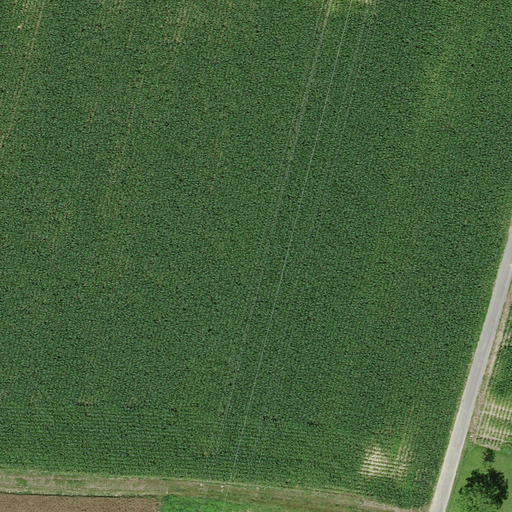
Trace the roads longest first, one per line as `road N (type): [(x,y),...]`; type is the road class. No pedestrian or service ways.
road 1 (track): [(0,477),(156,482),(365,511)]
road 2 (track): [(511,261),(448,511)]
